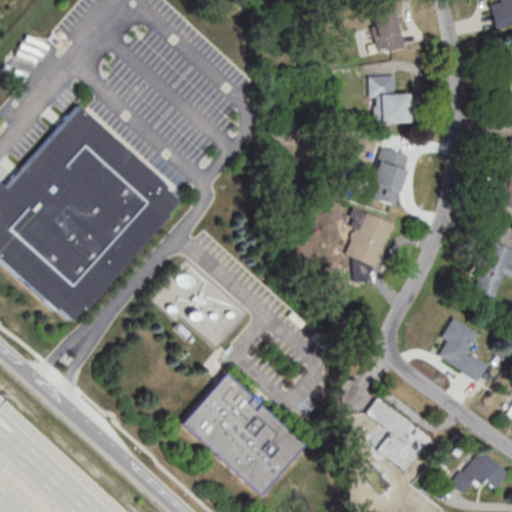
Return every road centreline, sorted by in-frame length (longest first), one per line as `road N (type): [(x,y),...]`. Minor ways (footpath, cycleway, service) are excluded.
road 1 (residential): [(511,450),(390,354),(388,341),(446,208),(454,160),(456,76),(439,0)]
road 2 (secondary): [(177,511),(0,346)]
road 3 (motorway): [(93,511),(76,483),(0,413)]
